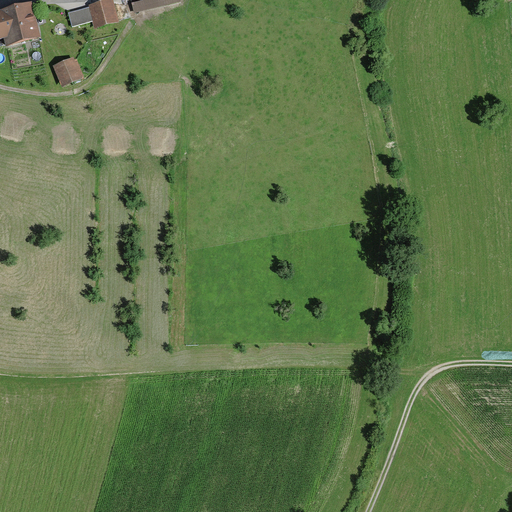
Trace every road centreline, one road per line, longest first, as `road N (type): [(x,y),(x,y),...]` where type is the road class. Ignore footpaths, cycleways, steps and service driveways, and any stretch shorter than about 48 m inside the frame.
road 1 (track): [(161,366),(338,360),(429,374)]
road 2 (track): [(367,511),(424,378),(446,365),(511,363)]
road 3 (track): [(132,21),(83,88),(60,95),(0,86)]
road 4 (track): [(161,366),(0,371)]
